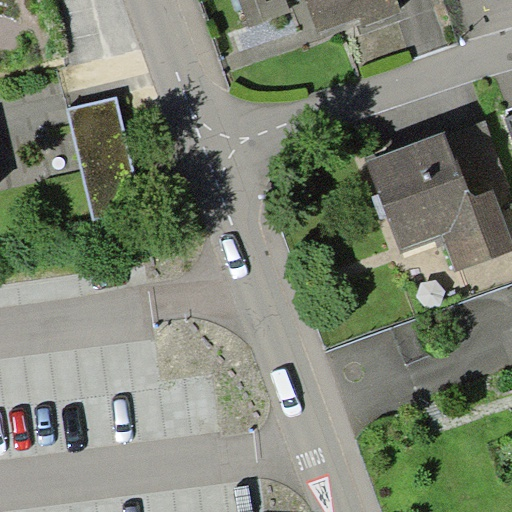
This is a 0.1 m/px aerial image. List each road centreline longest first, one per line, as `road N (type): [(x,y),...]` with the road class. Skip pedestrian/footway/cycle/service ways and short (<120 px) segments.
road 1 (residential): [(200,136),(349,511)]
road 2 (unclassified): [(511,54),(200,136)]
road 3 (residential): [(142,0),(200,136)]
